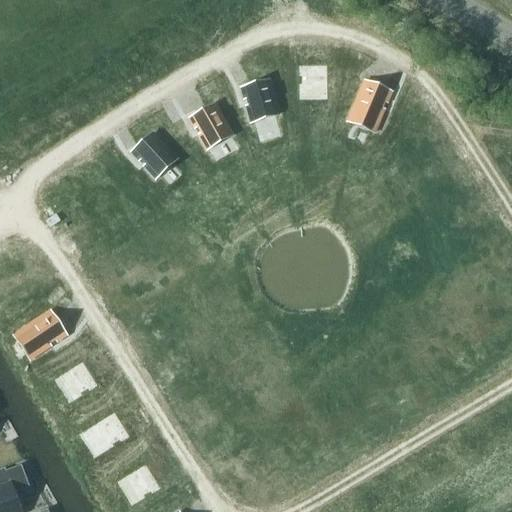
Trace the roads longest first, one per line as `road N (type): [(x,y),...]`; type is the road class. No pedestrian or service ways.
road 1 (track): [(15,210),(30,178),(142,107),(251,42),(305,30),(378,47),(408,67),(511,208)]
road 2 (track): [(223,511),(41,236)]
road 3 (track): [(511,387),(297,511)]
